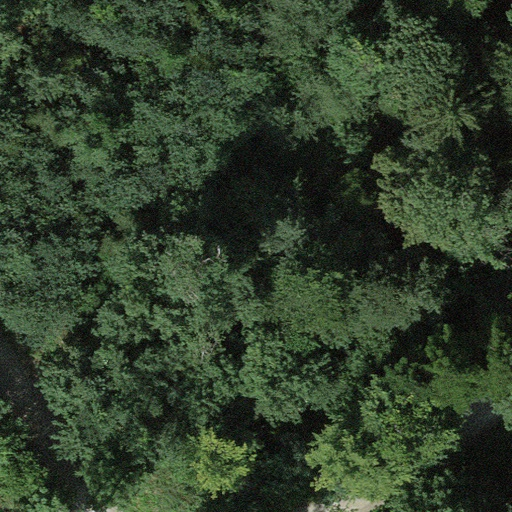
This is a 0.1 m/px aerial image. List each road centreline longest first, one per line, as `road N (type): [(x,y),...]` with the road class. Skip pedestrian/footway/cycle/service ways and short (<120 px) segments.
road 1 (track): [(334,511),(408,475),(511,390)]
road 2 (track): [(0,369),(89,511)]
